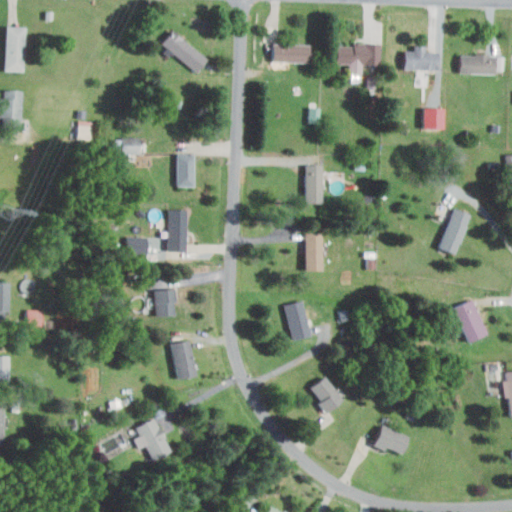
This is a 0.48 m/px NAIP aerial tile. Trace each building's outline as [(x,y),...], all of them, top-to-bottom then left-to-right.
[(25,27),(23,70),(3,70),(5,26),(25,27)] [(160,43),(195,72),(206,59),(170,30),(160,43)] [(308,45),(306,63),(269,60),(271,42),(308,45)] [(438,52),(437,70),(401,69),(401,50),(413,51),(414,44),(423,44),(423,51),(438,52)] [(373,47),(372,64),(360,63),(360,73),(348,73),(348,64),(333,64),(334,46),(373,47)] [(494,56),(494,74),(459,74),(459,56),(494,56)] [(21,91),(20,128),(1,127),(2,90),(21,91)] [(308,121),(319,122),(320,106),(309,106),(308,121)] [(423,127),(443,127),(444,106),(423,106),(423,127)] [(138,150),(138,136),(114,137),(114,151),(138,150)] [(176,153),(175,186),(191,187),(192,154),(176,153)] [(304,166),(304,204),(322,204),(322,166),(304,166)] [(437,248),(453,254),(469,214),(453,208),(437,248)] [(186,211),(185,252),(165,251),(166,210),(186,211)] [(321,233),(320,269),(302,269),(303,233),(321,233)] [(0,282),(9,283),(8,310),(3,310),(3,319),(0,318),(0,282)] [(172,290),(174,314),(156,315),(154,291),(172,290)] [(471,299),(485,333),(467,341),(452,307),(471,299)] [(301,302),(309,334),(291,338),(283,306),(301,302)] [(25,325),(42,325),(42,308),(26,308),(25,325)] [(187,339),(194,374),(175,378),(168,343),(187,339)] [(0,355),(8,355),(8,383),(0,383),(0,355)] [(511,415),(511,369),(506,370),(506,379),(502,379),(503,397),(508,396),(509,416),(511,415)] [(325,376),(341,399),(324,410),(308,387),(325,376)] [(152,418),(171,451),(154,461),(135,428),(152,418)] [(371,444),(399,456),(408,437),(380,425),(371,444)] [(287,511),(260,511),(269,500),(287,511)]
